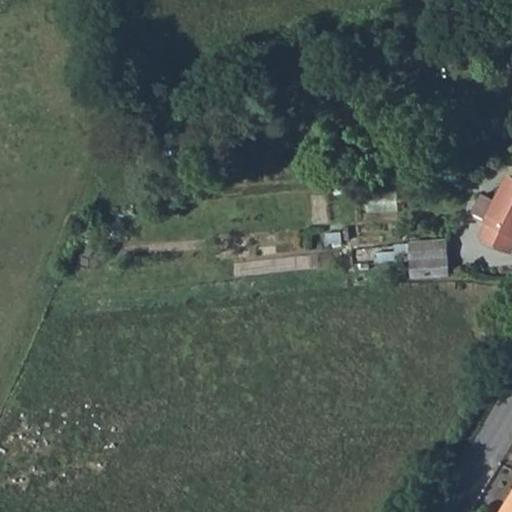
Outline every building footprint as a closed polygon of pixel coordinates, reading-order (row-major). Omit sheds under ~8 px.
[(441,38),(446,55),(505,39),(500,21),(441,38)] [(480,236),(510,251),(511,247),(511,176),(509,175),(495,201),(482,194),(471,214),(487,223),(480,236)] [(412,243),(412,261),(413,276),(449,274),(446,241),(412,243)] [(412,243),(394,243),(392,253),(374,255),(375,263),(412,261),(412,243)] [(511,511),(511,496),(502,511),(511,511)]
